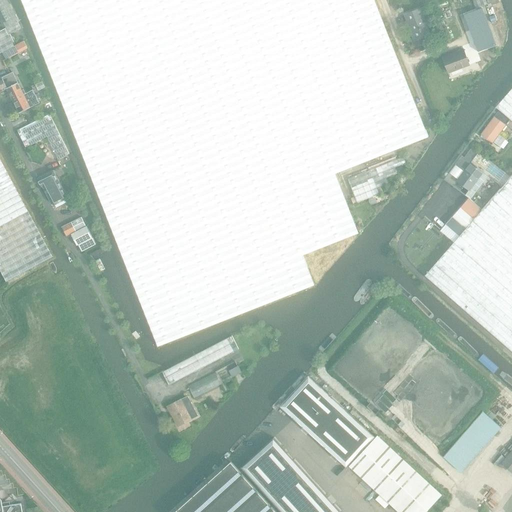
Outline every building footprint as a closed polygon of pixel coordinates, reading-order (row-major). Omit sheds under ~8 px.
[(0,53),(3,53),(6,59),(19,53),(15,45),(14,46),(9,34),(21,28),(7,0),(0,0),(0,15),(2,20),(0,21),(0,53)] [(21,0),(158,346),(315,285),(303,255),(359,233),(350,212),(333,174),(429,136),(430,136),(428,129),(396,50),(392,39),(389,32),(386,23),(380,9),(376,0),(21,0)] [(409,27),(414,40),(412,41),(414,48),(425,43),(423,37),(429,35),(420,9),(407,14),(411,26),(409,27)] [(496,45),(489,26),(471,33),(478,52),(496,45)] [(456,53),(452,55),(452,54),(442,58),(448,73),(469,65),(463,50),(456,53)] [(0,91),(7,88),(14,102),(24,97),(24,94),(25,93),(24,90),(22,91),(13,73),(2,78),(0,79),(0,91)] [(45,87),(42,81),(41,82),(35,85),(38,91),(43,88),(45,87)] [(26,94),(25,93),(24,94),(24,97),(14,102),(19,113),(40,102),(33,90),(26,94)] [(466,229),(426,275),(511,350),(511,90),(497,108),(500,110),(499,112),(506,124),(511,129),(511,174),(510,177),(483,156),(479,153),(478,152),(476,154),(470,163),(483,172),(488,176),(502,187),(482,210),(470,200),(469,198),(468,198),(452,217),(466,229)] [(498,135),(506,124),(499,112),(498,111),(481,133),(499,147),(505,140),(498,135)] [(49,114),(17,130),(26,148),(47,137),(58,160),(69,154),(49,114)] [(35,120),(32,115),(26,118),(29,123),(35,120)] [(479,152),(483,155),(489,147),(485,144),(479,152)] [(469,190),(483,172),(470,163),(476,154),(470,150),(464,158),(461,156),(455,165),(464,171),(457,181),(469,190)] [(404,157),(348,179),(355,196),(357,202),(380,194),(379,192),(377,187),(381,186),(388,183),(386,177),(397,173),(395,167),(406,163),(404,157)] [(0,272),(5,283),(51,259),(34,225),(0,162),(0,272)] [(64,196),(65,195),(53,171),(38,179),(42,187),(43,186),(52,203),(53,202),(56,208),(67,202),(64,196)] [(96,245),(89,231),(86,226),(85,226),(81,217),(62,227),(66,236),(70,234),(76,245),(78,245),(81,251),(82,252),(96,245)] [(162,371),(169,385),(169,386),(239,350),(232,336),(162,371)] [(238,366),(229,371),(232,377),(242,373),(238,366)] [(215,372),(188,386),(195,400),(222,386),(215,372)] [(309,374),(280,405),(346,465),(375,434),(309,374)] [(191,420),(198,416),(187,396),(181,399),(182,400),(168,407),(178,426),(191,419),(191,420)] [(460,472),(500,428),(482,412),(442,456),(460,472)] [(376,436),(348,467),(379,495),(375,499),(385,508),(389,504),(397,511),(426,511),(441,495),(376,436)] [(239,468),(279,511),(340,511),(273,438),(239,468)] [(511,451),(501,464),(511,473),(511,451)] [(275,511),(230,462),(175,511),(275,511)] [(0,511),(21,511),(20,503),(1,506),(0,500),(0,511)]
